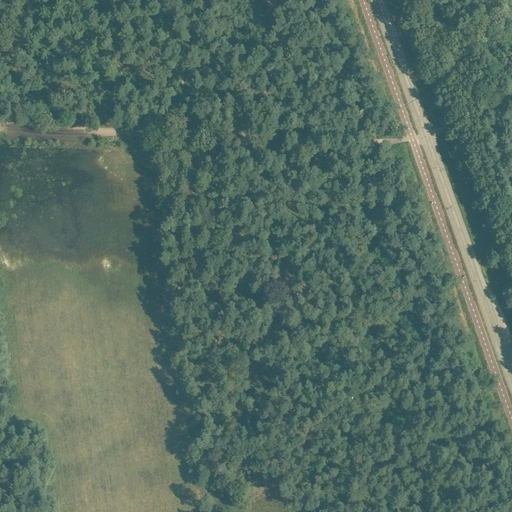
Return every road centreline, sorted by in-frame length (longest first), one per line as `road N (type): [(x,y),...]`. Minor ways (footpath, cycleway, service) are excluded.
road 1 (track): [(411,135),(361,141),(0,124)]
road 2 (tertiary): [(511,378),(377,0)]
